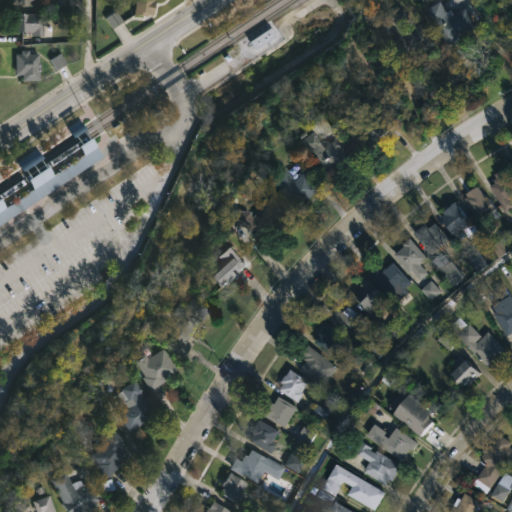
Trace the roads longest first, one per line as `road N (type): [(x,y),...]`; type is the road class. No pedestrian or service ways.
road 1 (tertiary): [(511,102),(402,176),(309,264),(238,356),(144,511)]
road 2 (residential): [(181,127),(0,243)]
road 3 (tertiary): [(148,44),(0,146)]
road 4 (residential): [(511,388),(456,445),(412,511)]
